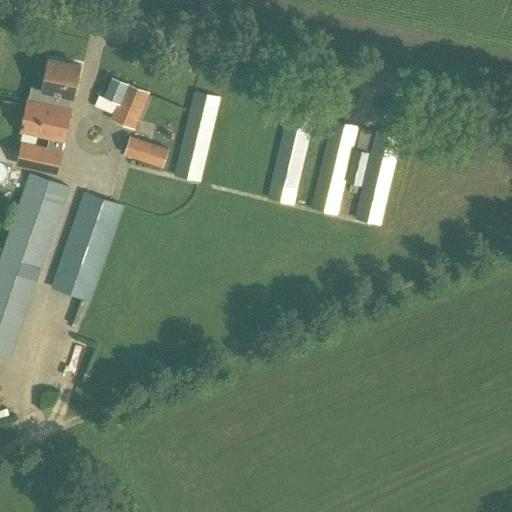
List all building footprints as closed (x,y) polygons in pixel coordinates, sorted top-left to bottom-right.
[(30,99),(70,108),(71,107),(69,106),(72,95),(73,95),(79,65),(49,58),(42,89),(33,87),(30,99)] [(134,129),(150,91),(111,76),(103,96),(117,102),(110,119),(134,129)] [(200,181),(220,95),(193,89),(174,175),(200,181)] [(70,108),(30,99),(30,100),(29,99),(22,129),(64,138),(70,108)] [(293,203),(314,115),(287,111),(268,197),(293,203)] [(337,213),(357,125),(332,120),(311,207),(337,213)] [(361,184),(372,131),(361,128),(357,148),(353,147),(346,181),(361,184)] [(381,222),(402,136),(376,131),(355,217),(381,222)] [(162,167),(168,147),(129,135),(123,154),(162,167)] [(50,136),(48,147),(61,150),(64,138),(50,136)] [(27,142),(23,161),(38,165),(57,169),(61,150),(48,147),(42,146),(27,142)] [(0,354),(10,358),(34,289),(70,186),(29,172),(28,176),(10,225),(0,255),(0,354)] [(91,300),(95,289),(124,204),(83,191),(51,285),(53,286),(40,324),(71,336),(85,298),(91,300)]
